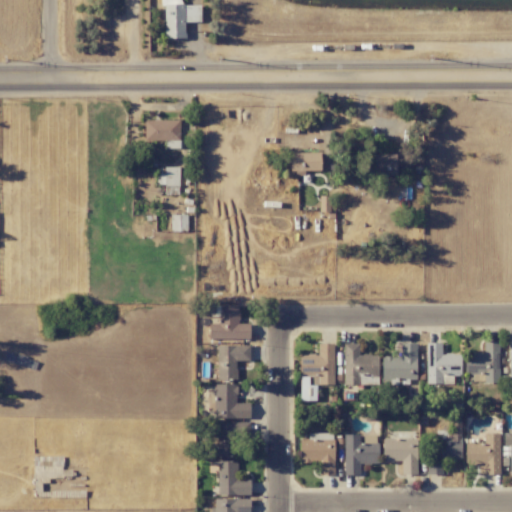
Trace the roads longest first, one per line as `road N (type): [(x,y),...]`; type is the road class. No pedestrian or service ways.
road 1 (tertiary): [(511,66),(0,69)]
road 2 (tertiary): [(0,88),(511,85)]
road 3 (residential): [(511,504),(277,506)]
road 4 (residential): [(511,316),(278,317)]
road 5 (residential): [(278,317),(277,511)]
